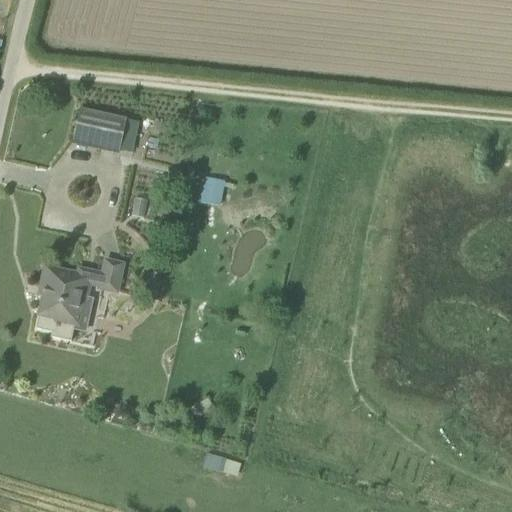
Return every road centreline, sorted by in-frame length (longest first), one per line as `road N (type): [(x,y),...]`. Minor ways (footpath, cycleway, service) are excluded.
road 1 (track): [(511,118),(11,67)]
road 2 (unclassified): [(0,117),(28,0)]
